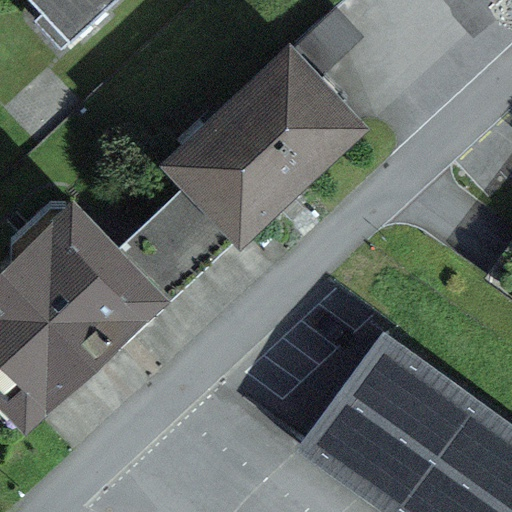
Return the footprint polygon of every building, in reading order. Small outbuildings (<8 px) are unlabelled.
[(39,0),(73,37),(113,0),(39,0)] [(364,33),(336,3),(299,40),(327,70),(364,33)] [(237,235),(241,239),(371,117),(327,70),(299,40),(290,31),(160,153),(185,180),(237,235)] [(185,180),(121,240),(173,296),(237,235),(185,180)] [(74,188),(0,256),(0,400),(26,429),(173,296),(121,240),(74,188)] [(511,240),(487,274),(511,292),(511,240)] [(511,511),(511,415),(385,322),(296,441),(392,511),(511,511)]
